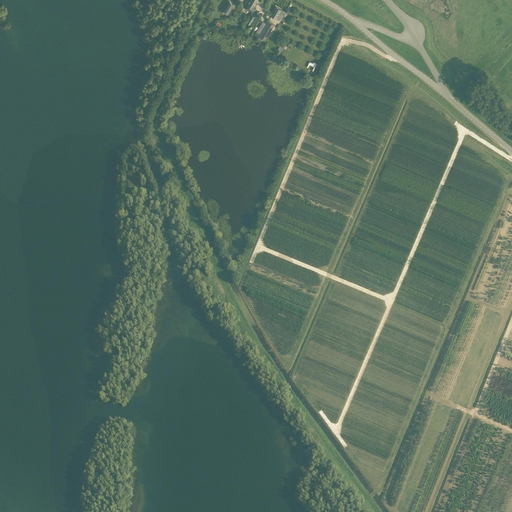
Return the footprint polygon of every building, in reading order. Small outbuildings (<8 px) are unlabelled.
[(234,3),(229,0),(224,9),(229,12),(234,3)] [(257,4),(256,3),(257,0),(250,0),(246,7),(252,12),(257,4)] [(276,6),(271,14),(270,15),(279,20),(281,16),(285,11),(282,9),(276,6)] [(251,24),(252,25),(253,23),(252,22),(256,17),(251,14),(246,22),(251,25),(251,24)] [(255,34),(258,36),(265,40),(274,25),(267,21),(266,23),(263,21),(255,34)] [(282,51),(286,45),(278,40),(276,45),(279,47),(278,48),(280,49),(280,50),(282,51)]
